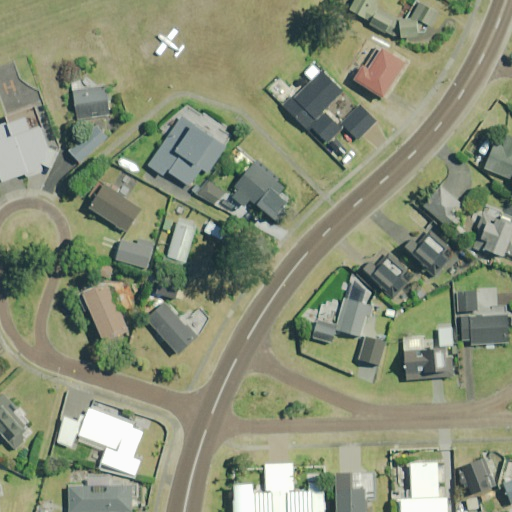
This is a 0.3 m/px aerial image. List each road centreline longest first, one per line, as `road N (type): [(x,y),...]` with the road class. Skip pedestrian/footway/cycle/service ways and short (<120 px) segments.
road 1 (tertiary): [(236,357),(289,273),(452,107),(487,53),(506,0)]
road 2 (residential): [(0,221),(12,207),(40,204),(64,228),(42,314),(44,346)]
road 3 (residential): [(375,416),(241,426),(208,419)]
road 4 (residential): [(208,419),(52,362)]
road 5 (residential): [(236,357),(375,416)]
